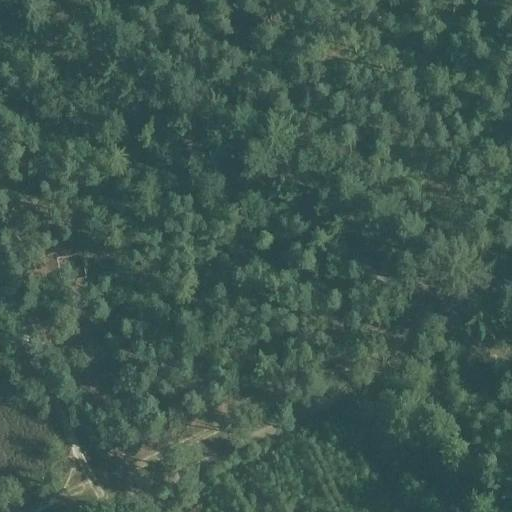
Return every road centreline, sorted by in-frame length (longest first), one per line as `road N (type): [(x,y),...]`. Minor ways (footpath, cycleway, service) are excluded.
road 1 (track): [(511,368),(0,22)]
road 2 (track): [(33,511),(511,283)]
road 3 (track): [(107,511),(0,277)]
